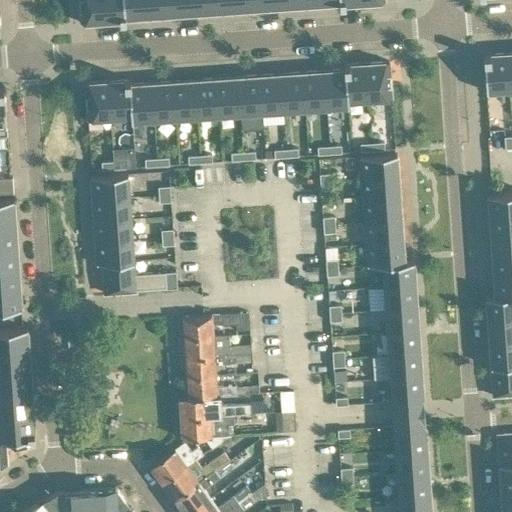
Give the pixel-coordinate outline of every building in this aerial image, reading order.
[(101,0),(79,0),(81,22),(103,21),(101,0)] [(101,0),(103,21),(124,19),(122,0),(101,0)] [(144,0),(122,0),(124,19),(126,19),(126,17),(146,16),(144,0)] [(166,0),(144,0),(146,16),(168,14),(166,0)] [(188,0),(166,0),(168,14),(189,12),(188,0)] [(210,0),(188,0),(189,12),(211,11),(210,0)] [(232,0),(210,0),(211,11),(233,9),(232,0)] [(253,0),(232,0),(233,9),(254,8),(253,0)] [(508,90),(506,52),(484,54),(486,91),(508,90)] [(389,60),(366,62),(369,99),(392,98),(391,82),(389,60)] [(369,99),(366,62),(344,64),(344,68),(346,101),(349,101),(369,99)] [(346,101),(344,68),(323,70),(325,107),(349,106),(349,101),(346,101)] [(325,107),(323,70),(302,71),(304,109),(325,107)] [(280,73),(283,110),(304,109),(302,71),(280,73)] [(283,110),(280,73),(259,74),(261,112),(283,110)] [(261,112),(259,74),(238,76),(240,113),(261,112)] [(240,113),(238,76),(216,77),(219,115),(240,113)] [(219,115),(216,77),(195,79),(197,116),(219,115)] [(131,79),(108,80),(111,118),(131,116),(133,116),(131,83),(131,79)] [(195,79),(174,80),(176,118),(197,116),(195,79)] [(88,119),(111,118),(108,80),(85,82),(87,104),(88,119)] [(176,118),(174,80),(152,82),(155,119),(176,118)] [(133,116),(131,116),(132,121),(155,119),(152,82),(131,83),(133,116)] [(393,122),(385,123),(386,137),(394,136),(394,133),(393,122)] [(384,141),(372,142),(373,150),(385,149),(384,141)] [(373,150),(372,142),(360,143),(361,151),(373,150)] [(329,145),(330,153),(342,152),(341,144),(329,145)] [(318,154),(330,153),(329,145),(317,146),(318,154)] [(298,147),(286,148),(286,156),(298,155),(298,147)] [(275,157),(286,156),(286,148),(274,149),(275,157)] [(243,151),(243,159),(255,158),(255,150),(243,151)] [(243,159),(243,151),(231,152),(231,160),(243,159)] [(200,154),(200,162),(212,161),(212,153),(200,154)] [(360,155),(361,177),(398,175),(397,153),(360,155)] [(200,162),(200,154),(188,155),(188,163),(200,162)] [(169,156),(157,157),(157,165),(169,164),(169,156)] [(157,165),(157,157),(145,158),(145,166),(157,165)] [(114,160),(114,168),(126,167),(126,159),(114,160)] [(102,169),(114,168),(114,160),(102,161),(102,169)] [(130,195),(128,173),(91,176),(92,198),(130,195)] [(320,175),(320,182),(332,182),(332,180),(332,174),(320,175)] [(361,177),(363,199),(400,197),(398,175),(361,177)] [(0,192),(13,192),(12,176),(10,176),(0,177),(0,192)] [(332,182),(320,182),(321,190),(333,189),(332,182)] [(159,194),(171,193),(170,185),(158,186),(159,194)] [(488,193),(489,214),(511,212),(511,191),(491,193),(488,193)] [(171,193),(159,194),(159,202),(171,201),(171,193)] [(130,195),(92,198),(94,220),(131,217),(130,195)] [(402,219),(400,197),(363,199),(364,221),(402,219)] [(14,198),(0,198),(0,220),(15,220),(14,198)] [(511,232),(511,212),(489,214),(491,234),(511,232)] [(95,242),(133,239),(131,217),(94,220),(95,242)] [(323,226),(335,225),(335,223),(335,217),(323,218),(323,226)] [(403,241),(402,219),(364,221),(366,243),(403,241)] [(0,242),(17,242),(15,220),(0,220),(0,242)] [(335,225),(323,226),(324,233),(336,233),(336,231),(335,225)] [(162,237),(173,236),(173,228),(161,229),(162,237)] [(492,255),(511,253),(511,232),(491,234),(492,255)] [(173,236),(162,237),(162,245),(174,244),(173,236)] [(103,264),(134,262),(133,239),(95,242),(97,264),(103,264)] [(367,265),(382,264),(414,262),(414,260),(404,260),(403,241),(366,243),(367,265)] [(0,242),(0,265),(18,264),(17,242),(0,242)] [(511,253),(492,255),(494,275),(511,273),(511,253)] [(326,261),(326,269),(338,268),(338,266),(338,260),(326,261)] [(136,290),(167,287),(177,287),(176,270),(165,271),(135,273),(134,262),(103,264),(105,293),(136,290)] [(415,285),(414,262),(382,264),(384,287),(415,285)] [(0,287),(20,286),(18,264),(0,265),(0,287)] [(339,274),(338,268),(326,269),(327,276),(339,276),(339,274)] [(511,294),(511,273),(494,275),(495,295),(511,294)] [(385,310),(417,308),(415,285),(384,287),(385,310)] [(0,287),(0,309),(21,308),(20,286),(0,287)] [(511,294),(495,295),(486,296),(488,321),(511,318),(511,294)] [(330,314),(342,313),(341,305),(329,306),(330,314)] [(419,330),(417,308),(385,310),(387,333),(419,330)] [(203,314),(182,316),(182,317),(183,336),(214,334),(213,323),(223,322),(224,324),(236,324),(236,330),(250,329),(249,311),(203,314)] [(342,321),(342,313),(330,314),(330,322),(342,321)] [(490,345),(511,343),(511,318),(488,321),(490,345)] [(27,327),(0,329),(0,351),(29,349),(27,327)] [(389,355),(420,353),(419,330),(387,333),(389,355)] [(214,334),(183,336),(185,357),(233,354),(233,352),(251,351),(251,343),(230,344),(229,333),(214,334)] [(511,343),(490,345),(491,370),(511,368),(511,343)] [(0,373),(30,371),(29,349),(0,351),(0,373)] [(233,354),(185,357),(186,377),(216,375),(216,366),(252,364),(252,360),(251,351),(233,352),(233,354)] [(332,352),(333,360),(345,359),(344,351),(332,352)] [(420,353),(389,355),(390,378),(422,376),(420,353)] [(345,367),(345,359),(333,360),(333,367),(345,367)] [(511,368),(491,370),(493,395),(511,393),(511,368)] [(0,395),(32,393),(30,371),(0,373),(0,395)] [(187,396),(220,394),(259,391),(259,383),(236,385),(236,384),(217,385),(216,375),(186,377),(187,396)] [(422,376),(390,378),(392,401),(421,399),(422,402),(424,401),(422,376)] [(293,390),(280,390),(281,410),(295,409),(293,390)] [(0,395),(0,417),(33,415),(32,393),(0,395)] [(179,396),(181,417),(234,413),(249,412),(249,403),(221,404),(220,394),(187,396),(180,396),(179,396)] [(347,396),(335,397),(336,405),(348,404),(347,396)] [(276,431),(296,430),(295,409),(281,410),(274,411),(276,431)] [(234,422),(234,413),(181,417),(182,437),(204,436),(229,434),(229,422),(234,422)] [(0,468),(8,464),(6,439),(35,437),(33,415),(0,417),(0,468)] [(423,423),(393,425),(395,448),(427,446),(425,420),(423,420),(423,423)] [(350,436),(350,428),(338,429),(338,437),(350,436)] [(511,432),(497,433),(499,458),(511,457),(511,432)] [(229,434),(204,436),(212,447),(229,434)] [(163,483),(196,459),(203,453),(198,446),(190,451),(183,442),(150,465),(163,483)] [(427,446),(395,448),(397,471),(428,469),(427,446)] [(196,459),(163,483),(175,498),(227,459),(229,458),(224,450),(202,466),(196,459)] [(511,457),(499,458),(501,484),(511,482),(511,457)] [(175,498),(184,511),(189,511),(212,496),(205,487),(232,466),(227,459),(175,498)] [(340,469),(341,477),(353,476),(353,468),(340,469)] [(398,494),(430,492),(428,469),(397,471),(398,494)] [(354,484),(353,476),(341,477),(342,485),(354,484)] [(503,509),(511,507),(511,482),(501,484),(503,509)] [(223,511),(252,491),(247,484),(218,505),(212,496),(189,511),(223,511)] [(44,499),(51,511),(115,511),(126,504),(128,503),(116,487),(75,489),(57,491),(44,499)] [(431,511),(430,492),(398,494),(399,511),(431,511)] [(243,497),(223,511),(238,511),(248,504),(243,497)] [(27,509),(28,511),(51,511),(45,501),(40,503),(39,501),(27,509)] [(292,511),(292,503),(280,504),(280,511),(292,511)]
